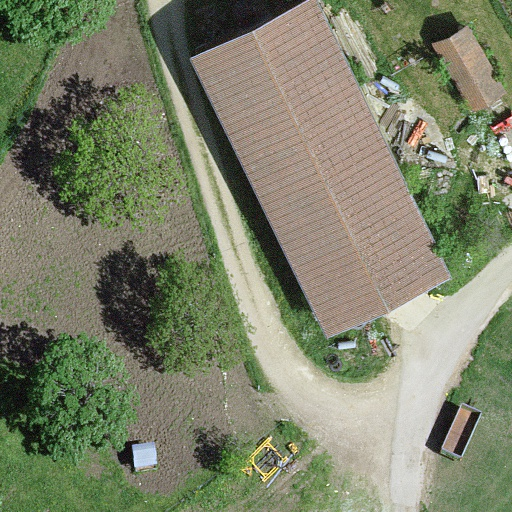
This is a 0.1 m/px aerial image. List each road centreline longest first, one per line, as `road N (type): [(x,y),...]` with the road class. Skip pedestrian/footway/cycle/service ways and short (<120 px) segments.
road 1 (track): [(170,0),(173,45),(285,395),(405,476)]
road 2 (track): [(511,250),(416,398),(400,511)]
